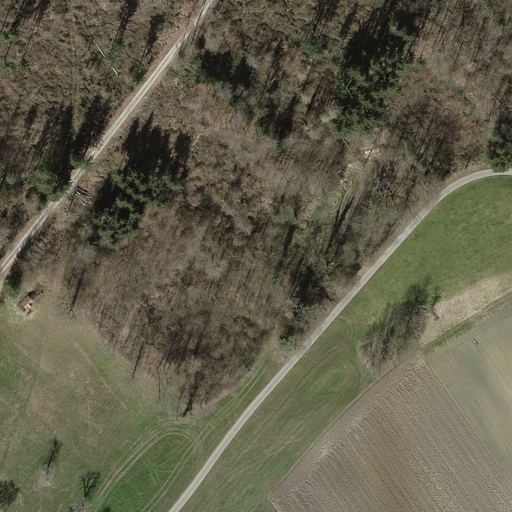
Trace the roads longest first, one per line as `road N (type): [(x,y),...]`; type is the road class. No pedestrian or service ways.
road 1 (unclassified): [(511,171),(442,192),(259,399),(173,511)]
road 2 (track): [(61,194),(42,343),(4,461)]
road 3 (track): [(61,194),(213,0)]
road 4 (track): [(413,224),(328,220),(373,166)]
road 5 (motorway): [(0,108),(66,0)]
